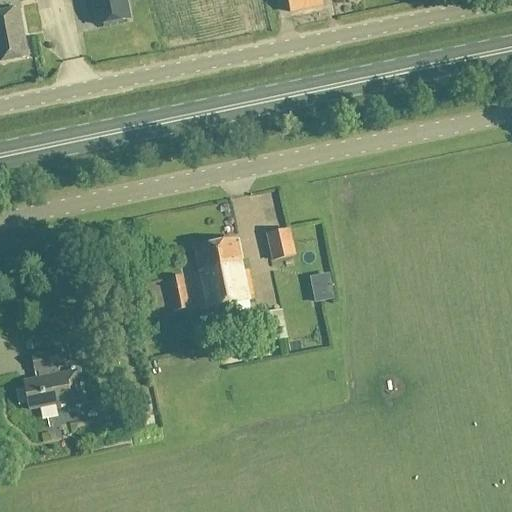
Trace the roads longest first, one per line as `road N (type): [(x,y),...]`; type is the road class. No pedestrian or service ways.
road 1 (unclassified): [(0,224),(511,114)]
road 2 (primary): [(0,157),(511,50)]
road 3 (unclassified): [(0,110),(511,6)]
